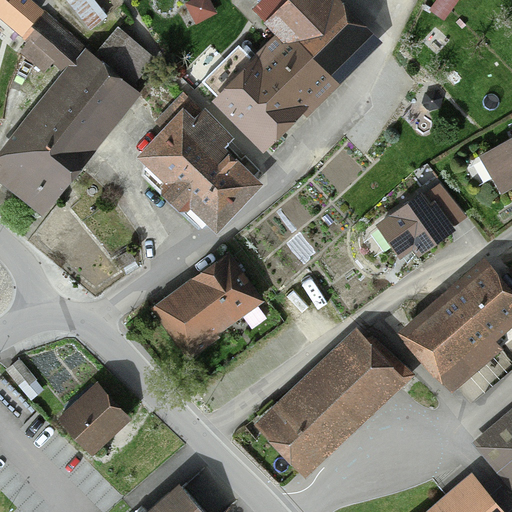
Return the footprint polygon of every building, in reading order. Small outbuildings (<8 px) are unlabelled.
[(0,0),(0,11),(10,19),(0,40),(0,58),(16,66),(23,52),(40,11),(27,0),(0,0)] [(202,81),(262,140),(368,35),(333,0),(293,0),(271,22),(290,42),(261,70),(258,67),(260,65),(239,44),(202,81)] [(40,11),(23,52),(44,70),(61,49),(82,67),(0,167),(0,169),(1,176),(43,210),(63,186),(55,179),(130,86),(106,66),(104,64),(57,24),(40,11)] [(129,36),(104,64),(106,66),(130,86),(155,59),(129,36)] [(194,201),(216,222),(253,184),(249,180),(259,170),(254,164),(203,111),(190,124),(184,118),(189,112),(178,101),(157,123),(168,133),(146,155),(170,178),(163,185),(163,192),(179,208),(187,208),(194,201)] [(511,142),(485,158),(503,186),(511,180),(511,142)] [(380,225),(400,253),(414,243),(420,250),(450,229),(436,210),(433,213),(420,196),(380,225)] [(224,314),(227,319),(254,300),(229,264),(158,315),(188,356),(217,335),(209,324),(224,314)] [(511,298),(488,270),(412,335),(456,388),(501,349),(486,331),(511,308),(511,298)] [(270,425),(303,460),(404,366),(372,336),(361,339),(270,425)] [(19,360),(7,369),(23,389),(35,379),(19,360)] [(66,418),(92,446),(123,416),(98,388),(66,418)] [(511,443),(492,460),(511,484),(511,443)] [(500,511),(475,481),(438,511),(500,511)] [(148,511),(146,511),(202,511),(180,487),(152,511),(148,511)]
